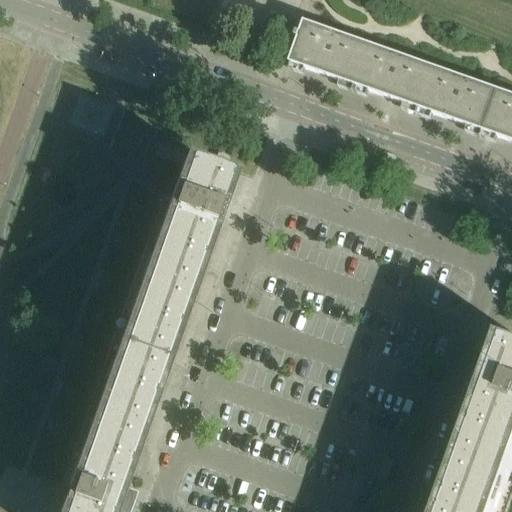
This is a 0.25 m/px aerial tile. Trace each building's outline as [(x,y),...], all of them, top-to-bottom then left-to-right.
[(307,26),(303,37),(292,66),(357,89),(372,49),(307,26)] [(435,71),(372,49),(357,89),(420,111),(435,71)] [(498,94),(435,71),(420,111),(484,134),(498,94)] [(511,98),(498,94),(484,134),(511,144),(511,98)] [(226,167),(229,159),(218,155),(216,164),(226,167)] [(127,474),(176,336),(230,183),(188,168),(176,203),(163,198),(60,489),(73,494),(66,511),(127,511),(133,496),(121,491),(127,474)] [(438,202),(431,200),(429,206),(435,208),(438,202)] [(509,511),(511,504),(511,347),(507,346),(496,374),(484,370),(470,409),(483,413),(447,511),(509,511)]
